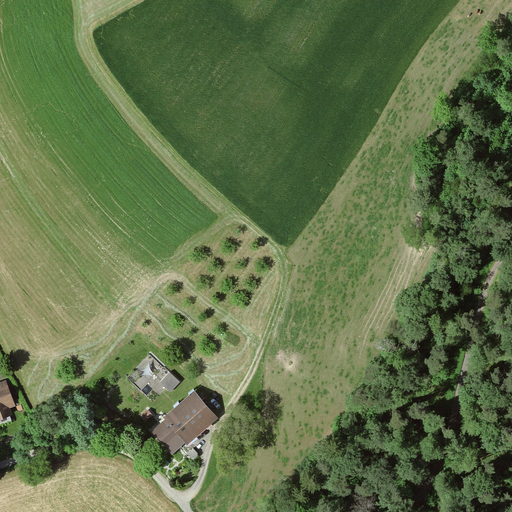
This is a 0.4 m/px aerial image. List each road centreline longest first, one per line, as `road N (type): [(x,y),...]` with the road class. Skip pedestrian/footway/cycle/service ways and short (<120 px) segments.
road 1 (unclassified): [(511,248),(488,286),(443,455),(411,511)]
road 2 (unclassified): [(188,511),(146,464),(116,446),(55,448),(0,463)]
